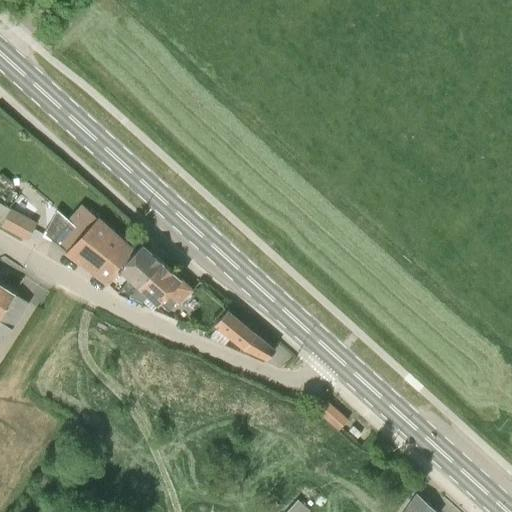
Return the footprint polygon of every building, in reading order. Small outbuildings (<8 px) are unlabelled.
[(82,233),(67,252),(66,254),(107,284),(120,270),(142,246),(127,232),(121,239),(98,218),(98,219),(83,205),(70,220),(82,233)] [(37,222),(11,208),(1,226),(27,240),(37,222)] [(143,244),(142,246),(120,270),(130,279),(118,293),(129,299),(131,296),(132,296),(162,262),(162,261),(143,244)] [(162,262),(132,296),(142,301),(147,296),(157,306),(160,303),(168,310),(176,302),(179,304),(193,290),(181,279),(181,280),(181,279),(162,262)] [(0,284),(0,338),(4,341),(18,319),(29,303),(0,284)] [(227,310),(215,324),(243,347),(267,358),(274,350),(261,338),(255,333),(254,334),(228,312),(228,311),(227,310)] [(338,431),(348,420),(327,401),(318,412),(338,431)] [(82,453),(95,434),(77,423),(65,442),(82,453)] [(418,494),(416,493),(399,511),(436,511),(426,501),(428,500),(419,492),(418,494)] [(286,511),(307,511),(310,509),(299,500),(286,511)]
